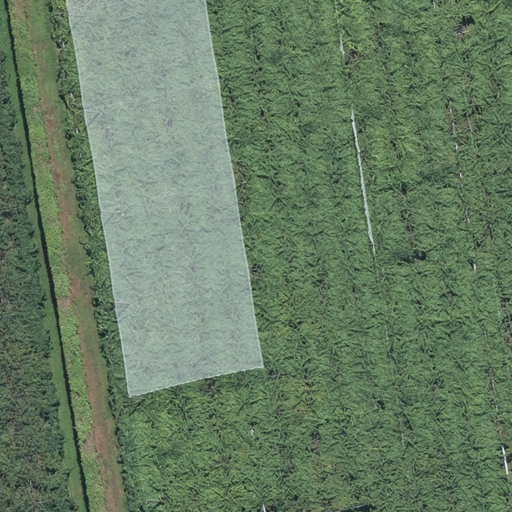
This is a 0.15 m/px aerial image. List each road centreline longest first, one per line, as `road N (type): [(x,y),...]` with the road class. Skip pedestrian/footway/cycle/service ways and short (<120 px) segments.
road 1 (track): [(15,0),(99,511)]
road 2 (track): [(49,0),(131,511)]
